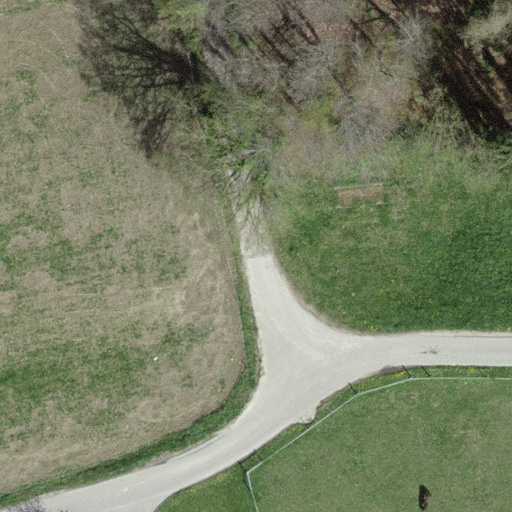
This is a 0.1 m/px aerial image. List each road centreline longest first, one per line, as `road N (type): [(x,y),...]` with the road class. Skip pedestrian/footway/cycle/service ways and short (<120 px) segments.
road 1 (unclassified): [(64,511),(130,493),(231,443),(303,371),(399,349),(511,348)]
road 2 (track): [(207,0),(272,298),(303,371)]
